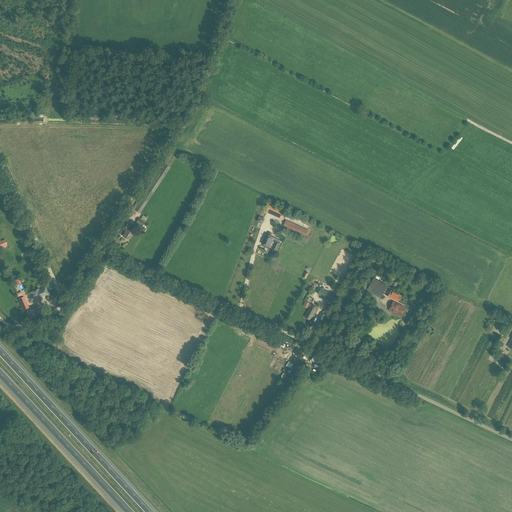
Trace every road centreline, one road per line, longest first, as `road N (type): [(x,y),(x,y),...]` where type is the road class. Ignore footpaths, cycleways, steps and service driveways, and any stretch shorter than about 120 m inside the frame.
road 1 (track): [(332,352),(103,249),(55,308),(29,320)]
road 2 (motorway): [(148,511),(0,351)]
road 3 (unclassified): [(511,439),(332,352)]
road 4 (motorway): [(0,374),(127,511)]
